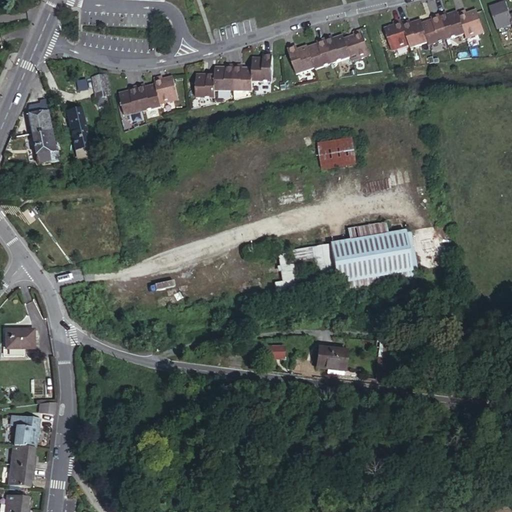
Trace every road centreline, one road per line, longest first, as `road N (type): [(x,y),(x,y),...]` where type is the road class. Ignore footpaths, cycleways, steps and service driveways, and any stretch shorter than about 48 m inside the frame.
road 1 (unclassified): [(60,336),(134,358),(511,422)]
road 2 (unknown): [(278,31),(285,86),(382,83),(369,5)]
road 3 (unclassified): [(205,54),(388,0)]
road 4 (residential): [(60,336),(67,409),(56,511)]
road 5 (unclassified): [(41,36),(95,61),(166,65)]
